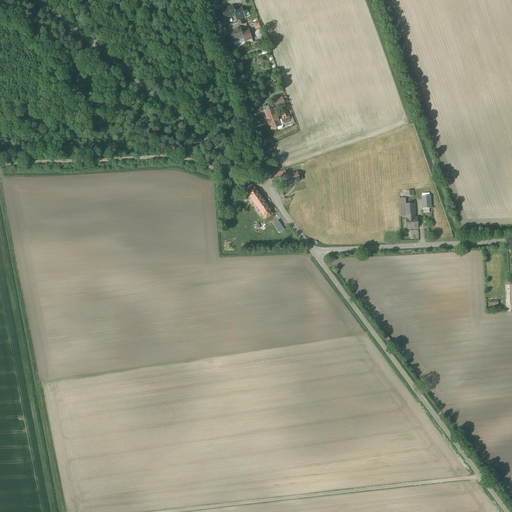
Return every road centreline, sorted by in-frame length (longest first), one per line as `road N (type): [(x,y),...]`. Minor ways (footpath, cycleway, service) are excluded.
road 1 (unclassified): [(312,251),(505,511)]
road 2 (track): [(478,476),(163,511)]
road 3 (unclassified): [(207,0),(281,209),(312,251)]
road 4 (unclassified): [(511,241),(312,251)]
